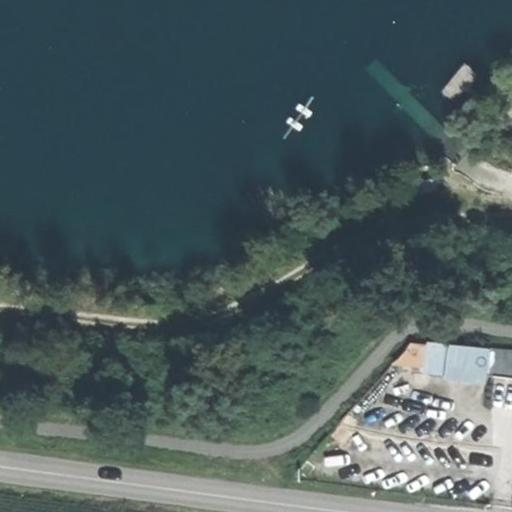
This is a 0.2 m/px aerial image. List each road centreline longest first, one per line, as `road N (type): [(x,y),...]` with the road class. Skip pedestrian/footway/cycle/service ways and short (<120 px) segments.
road 1 (track): [(0,308),(186,324),(287,284),(361,232),(511,219)]
road 2 (secondary): [(0,465),(336,511)]
